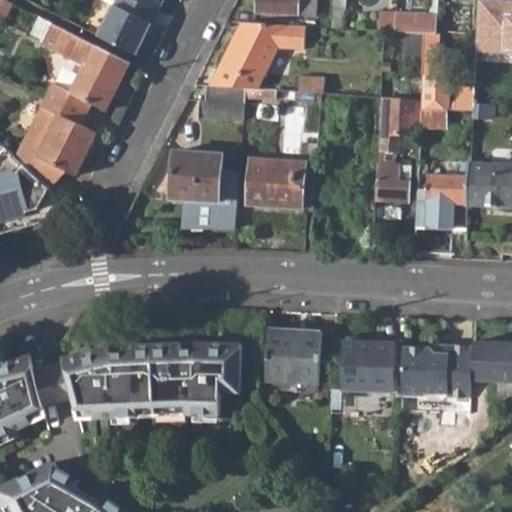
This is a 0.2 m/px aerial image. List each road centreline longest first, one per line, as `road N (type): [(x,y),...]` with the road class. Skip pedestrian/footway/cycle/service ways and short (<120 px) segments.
road 1 (residential): [(0,300),(81,283),(216,271),(511,285)]
road 2 (residential): [(209,0),(101,205)]
